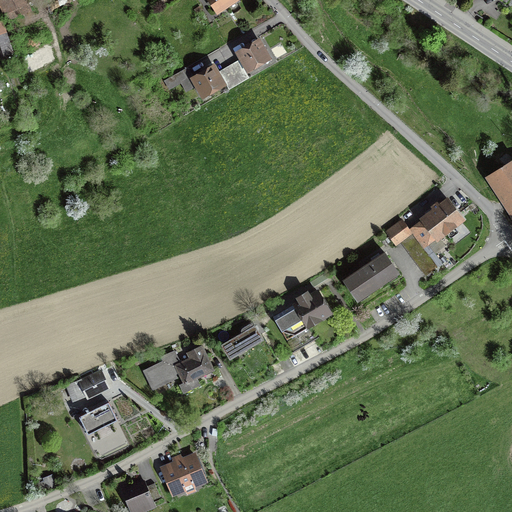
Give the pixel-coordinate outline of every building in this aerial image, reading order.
[(24,0),(0,0),(0,2),(7,18),(28,9),(24,0)] [(236,0),(209,0),(218,12),(236,0)] [(203,11),(199,6),(194,10),(197,15),(203,11)] [(0,48),(3,56),(13,52),(2,22),(0,22),(0,48)] [(273,61),(260,39),(234,54),(238,61),(218,72),(227,87),(229,91),(250,79),(248,76),(273,61)] [(218,72),(215,65),(195,77),(189,67),(164,81),(169,91),(181,84),(186,93),(194,88),(202,102),(227,87),(218,72)] [(511,213),(511,162),(489,177),(511,213)] [(409,227),(412,232),(424,247),(428,244),(436,238),(436,239),(466,217),(448,193),(439,200),(437,198),(430,203),(432,205),(419,215),(421,218),(409,227)] [(477,206),(472,201),(464,209),(468,213),(477,206)] [(396,244),(400,241),(412,232),(409,227),(402,218),(385,230),(396,244)] [(424,247),(412,232),(400,241),(426,276),(443,263),(428,244),(424,247)] [(382,255),(345,280),(358,299),(395,275),(382,255)] [(307,325),(333,311),(319,285),(310,290),(308,286),(295,293),(297,297),(292,301),(292,302),(273,313),(287,339),(308,327),(307,325)] [(221,342),(230,357),(263,337),(253,320),(240,327),(241,330),(221,342)] [(467,328),(476,325),(473,320),(465,323),(467,328)] [(201,383),(198,377),(215,369),(202,343),(186,351),(189,356),(181,360),(175,348),(161,355),(163,360),(143,369),(153,389),(179,376),(182,382),(179,383),(183,392),(201,383)] [(86,395),(87,399),(111,389),(102,368),(65,384),(73,401),(86,395)] [(487,381),(480,368),(473,371),(480,385),(487,381)] [(79,414),(88,431),(117,416),(108,399),(79,414)] [(209,480),(196,450),(182,455),(181,452),(172,456),(173,459),(159,465),(172,496),(185,490),(187,494),(197,490),(195,486),(209,480)] [(41,492),(60,484),(55,471),(42,477),(44,480),(37,483),(41,492)] [(161,496),(155,482),(148,485),(145,478),(121,489),(130,511),(143,511),(157,506),(154,499),(161,496)]
